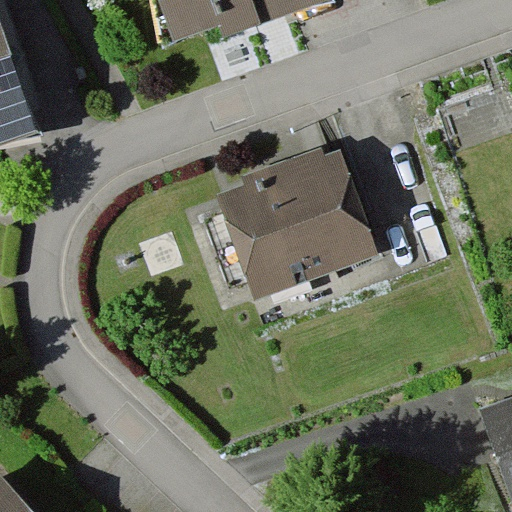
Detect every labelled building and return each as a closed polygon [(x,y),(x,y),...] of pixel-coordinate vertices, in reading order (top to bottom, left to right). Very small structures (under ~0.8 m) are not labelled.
[(141,0),(162,51),(210,32),(218,52),(318,14),(312,0),(141,0)] [(0,156),(25,147),(0,83),(0,156)] [(321,171),(316,159),(225,193),(228,201),(211,207),(248,308),(368,264),(332,167),(321,171)] [(506,511),(511,511),(511,402),(471,417),(506,511)] [(0,511),(8,511),(0,502),(0,511)]
